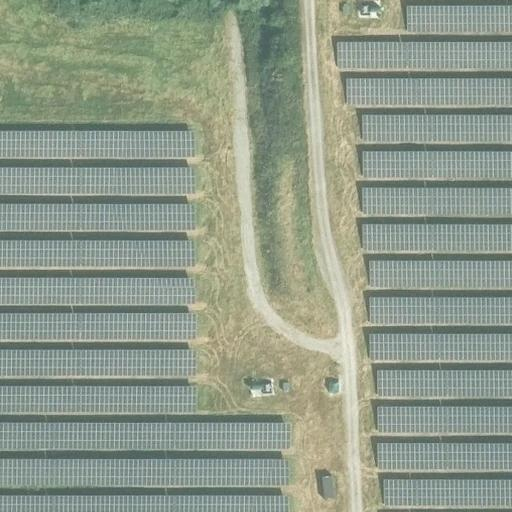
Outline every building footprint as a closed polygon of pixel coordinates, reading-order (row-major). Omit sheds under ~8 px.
[(459,76),(458,94),(502,97),(503,78),(459,76)] [(511,112),(442,115),(443,134),(511,131),(511,112)] [(142,152),(200,153),(200,128),(142,128),(142,152)] [(0,191),(200,193),(201,167),(0,165),(0,191)] [(0,263),(201,264),(202,233),(201,233),(201,203),(0,201),(0,263)] [(389,469),(511,467),(511,218),(460,219),(461,240),(511,258),(412,259),(425,281),(360,321),(408,321),(398,349),(430,400),(372,436),(389,436),(389,469)] [(0,299),(200,301),(200,278),(0,277),(0,299)] [(0,311),(0,336),(201,337),(201,312),(37,312),(37,314),(6,314),(6,312),(0,311)] [(139,409),(200,410),(201,348),(88,345),(87,371),(133,372),(133,384),(119,384),(119,408),(125,408),(126,395),(139,395),(139,409)] [(238,420),(54,423),(55,447),(239,444),(238,420)] [(209,511),(232,450),(0,453),(0,511),(209,511)]
